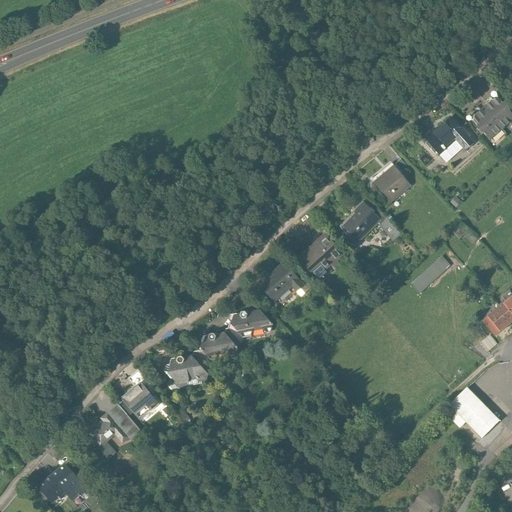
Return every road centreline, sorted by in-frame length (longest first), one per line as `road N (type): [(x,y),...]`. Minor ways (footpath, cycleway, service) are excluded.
road 1 (residential): [(511,36),(452,93),(369,151),(231,281),(128,360),(0,503)]
road 2 (track): [(340,511),(503,353)]
road 3 (primary): [(164,0),(0,66)]
